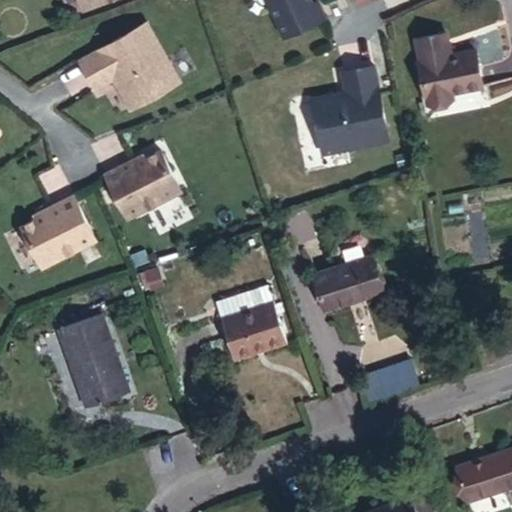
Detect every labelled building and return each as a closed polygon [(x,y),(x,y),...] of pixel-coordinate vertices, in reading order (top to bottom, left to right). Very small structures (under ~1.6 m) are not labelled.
[(85,0),(89,10),(111,0),(85,0)] [(319,9),(315,0),(270,0),(292,43),(333,23),(324,6),(319,9)] [(383,0),(388,10),(407,0),(383,0)] [(184,88),(152,27),(84,62),(99,92),(117,83),(133,115),(184,88)] [(424,65),(422,65),(430,108),(457,104),(457,97),(488,92),(482,53),(457,58),(452,36),(419,43),(424,65)] [(326,154),(388,137),(368,63),(338,71),(343,90),(311,99),(326,154)] [(133,165),(107,181),(133,224),(185,193),(160,153),(135,169),(133,165)] [(98,245),(74,201),(46,216),(48,220),(23,233),(46,274),(98,245)] [(365,263),(310,286),(325,321),(378,298),(365,263)] [(275,306),(220,329),(236,371),(293,348),(275,306)] [(90,326),(46,340),(72,421),(117,406),(90,326)] [(511,454),(471,470),(483,506),(511,496),(511,454)]
